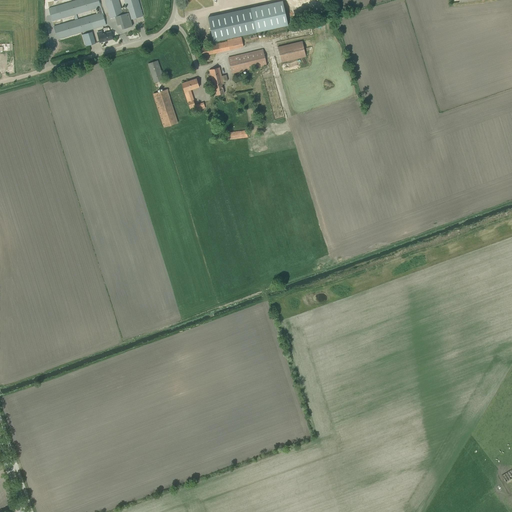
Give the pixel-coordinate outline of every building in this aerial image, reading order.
[(7,0),(9,28),(21,28),(21,36),(35,36),(33,0),(7,0)] [(74,15),(75,17),(74,17),(75,20),(54,26),(58,39),(106,25),(102,12),(101,7),(98,0),(53,0),(54,2),(59,0),(78,0),(49,9),(52,21),(74,15)] [(128,13),(130,20),(143,16),(138,0),(124,0),(127,9),(121,11),(118,0),(105,0),(110,18),(115,17),(128,13)] [(283,1),(208,17),(213,42),(288,25),(283,1)] [(128,13),(115,17),(118,26),(121,24),(122,29),(132,26),(130,20),(128,13)] [(316,34),(321,32),(319,24),(314,26),(315,28),(311,29),(314,38),(317,37),(316,34)] [(97,32),(100,42),(112,38),(111,32),(103,35),(102,31),(97,32)] [(82,35),(86,46),(95,43),(92,32),(82,35)] [(278,47),(281,63),(306,57),(302,41),(278,47)] [(263,49),(228,58),(232,73),(232,74),(266,65),(263,49)] [(148,64),(154,83),(164,80),(158,61),(148,64)] [(214,82),(217,95),(224,93),(222,84),(224,83),(224,80),(227,80),(226,75),(221,76),(219,68),(209,70),(212,82),(214,82)] [(197,79),(182,84),(188,103),(191,113),(197,111),(193,101),(194,101),(190,90),(199,87),(197,79)] [(153,94),(164,127),(178,123),(167,91),(168,91),(168,90),(167,90),(153,94)]
